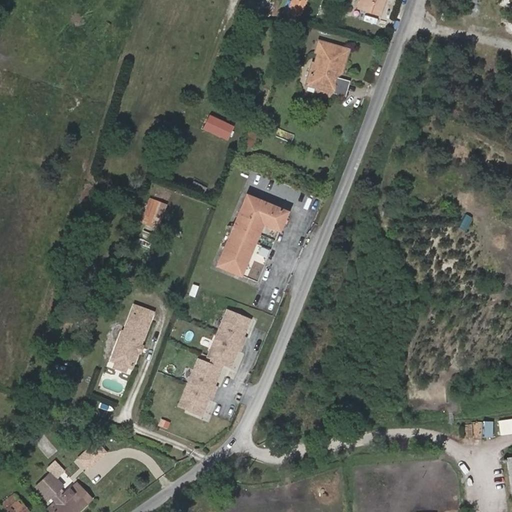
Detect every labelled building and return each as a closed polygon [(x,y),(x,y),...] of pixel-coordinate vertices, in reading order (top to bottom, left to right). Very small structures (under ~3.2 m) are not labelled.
[(289,14),(284,28),(295,31),(305,0),(292,0),(288,14),(289,14)] [(360,0),(358,8),(364,10),(367,0),(360,0)] [(367,0),(364,10),(379,15),(384,0),(367,0)] [(310,61),(304,81),(317,85),(316,90),(326,93),(328,89),(341,93),(345,81),(332,77),(334,69),(339,71),(341,65),(344,61),(345,57),(344,55),(346,48),(317,40),(315,49),(317,50),(313,61),(310,61)] [(234,126),(210,114),(204,127),(228,139),(234,126)] [(260,127),(251,124),(244,143),(253,146),(260,127)] [(257,281),(285,212),(246,196),(217,265),(257,281)] [(166,204),(151,199),(145,215),(149,216),(147,223),(157,227),(166,204)] [(198,287),(193,285),(189,295),(194,297),(198,287)] [(117,361),(128,365),(132,366),(138,350),(137,349),(139,344),(140,345),(152,313),(135,306),(123,339),(121,338),(113,360),(117,361)] [(249,319),(227,309),(207,356),(212,358),(223,363),(230,366),(249,319)] [(209,363),(198,358),(178,405),(201,415),(221,368),(209,363)] [(223,363),(212,358),(209,363),(221,368),(223,363)] [(128,365),(117,361),(115,366),(126,370),(128,365)] [(24,406),(19,412),(24,416),(29,410),(24,406)] [(18,413),(13,419),(19,423),(24,417),(18,413)] [(511,419),(499,421),(500,434),(511,432),(511,419)] [(482,424),(482,436),(490,436),(490,424),(482,424)] [(86,470),(108,452),(96,439),(75,457),(86,470)] [(151,462),(139,459),(137,467),(148,470),(151,462)] [(55,469),(51,473),(56,479),(60,475),(55,469)] [(56,479),(51,473),(36,486),(49,499),(52,496),(56,501),(48,508),(51,511),(77,511),(91,499),(76,483),(63,495),(58,490),(63,486),(56,479)] [(1,505),(6,511),(28,511),(29,511),(15,494),(1,505)]
